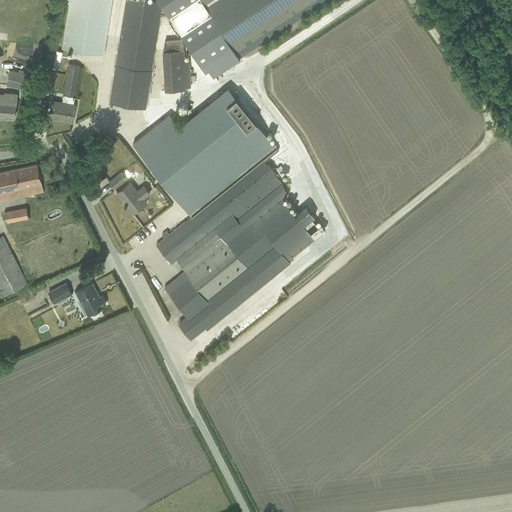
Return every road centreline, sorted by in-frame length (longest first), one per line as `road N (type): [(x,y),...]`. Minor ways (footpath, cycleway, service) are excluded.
road 1 (track): [(182,388),(489,139),(491,120),(412,0)]
road 2 (unclassified): [(245,511),(56,147)]
road 3 (unclassified): [(56,147),(240,77),(354,0)]
